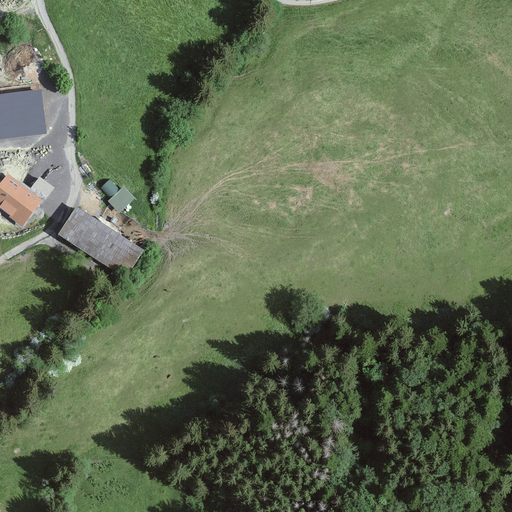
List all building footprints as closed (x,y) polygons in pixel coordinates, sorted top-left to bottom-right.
[(0,95),(0,138),(46,133),(41,90),(0,95)] [(28,192),(6,176),(0,183),(0,208),(22,226),(41,202),(28,192)] [(39,177),(28,192),(41,202),(43,204),(54,188),(39,177)] [(137,195),(125,184),(120,189),(110,179),(100,189),(122,210),(137,195)] [(60,236),(127,278),(143,252),(77,210),(60,236)]
